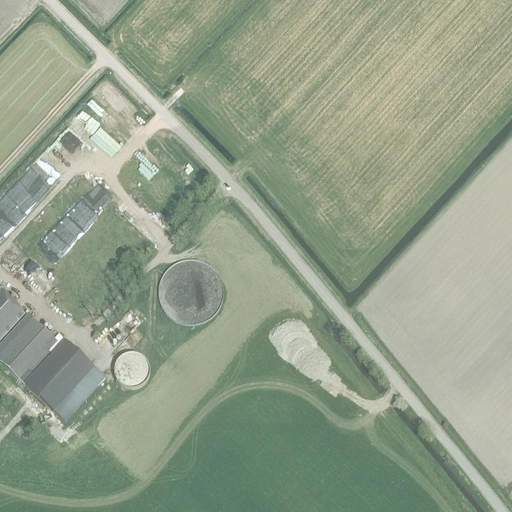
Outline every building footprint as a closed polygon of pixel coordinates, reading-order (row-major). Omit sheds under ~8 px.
[(67,210),(42,241),(62,258),(88,227),(67,210)] [(220,310),(221,270),(170,268),(168,311),(177,312),(177,319),(208,320),(208,309),(220,310)] [(0,343),(27,316),(1,291),(0,292),(0,343)] [(54,341),(27,316),(0,346),(0,364),(53,414),(65,424),(106,380),(95,369),(59,336),(54,341)] [(119,382),(146,382),(147,358),(120,358),(119,382)]
